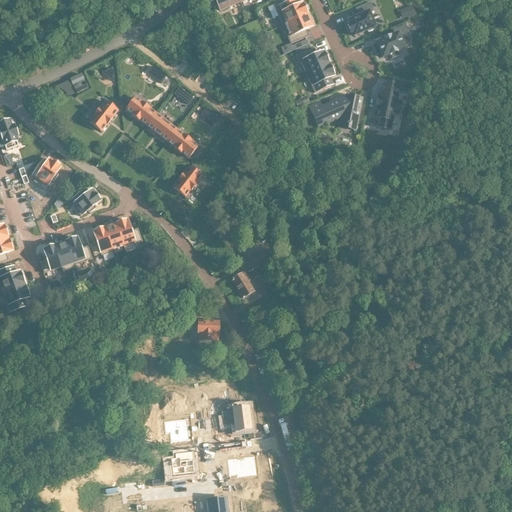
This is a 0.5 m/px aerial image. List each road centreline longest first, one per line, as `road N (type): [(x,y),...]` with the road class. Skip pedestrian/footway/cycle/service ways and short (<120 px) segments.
road 1 (residential): [(280,446),(240,335),(178,238),(133,200)]
road 2 (residential): [(4,97),(174,0)]
road 3 (residential): [(133,200),(4,97)]
road 4 (residential): [(205,456),(210,487),(116,501)]
road 5 (residential): [(133,200),(117,214),(23,245)]
